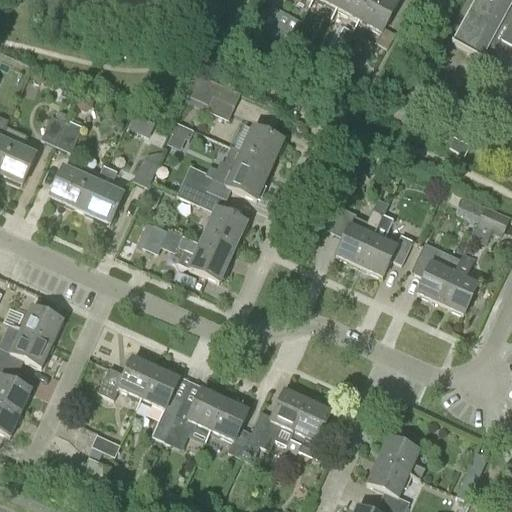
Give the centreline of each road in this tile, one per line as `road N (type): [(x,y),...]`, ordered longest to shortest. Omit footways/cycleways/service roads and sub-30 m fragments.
road 1 (residential): [(111,289),(228,340),(319,330),(383,357)]
road 2 (residential): [(28,464),(111,289)]
road 3 (residential): [(383,357),(435,380),(475,373),(511,305)]
road 4 (residential): [(317,511),(383,357)]
road 5 (residential): [(0,241),(111,289)]
